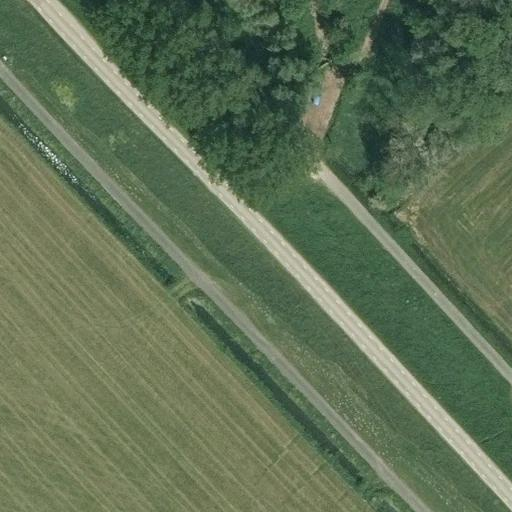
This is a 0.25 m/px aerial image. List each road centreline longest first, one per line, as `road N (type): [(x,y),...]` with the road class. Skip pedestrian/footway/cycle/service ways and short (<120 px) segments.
road 1 (unclassified): [(511,499),(41,0)]
road 2 (track): [(511,378),(302,151),(317,137),(337,62)]
